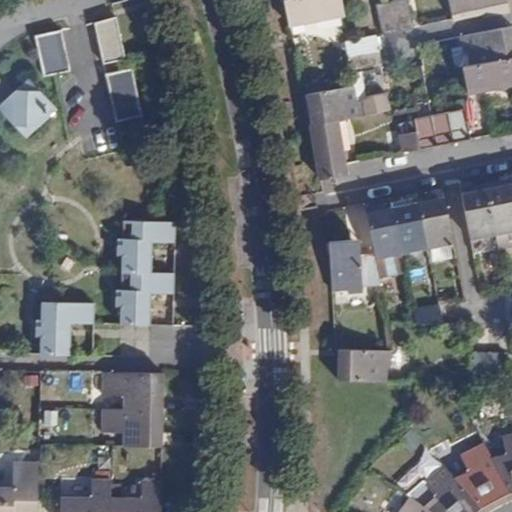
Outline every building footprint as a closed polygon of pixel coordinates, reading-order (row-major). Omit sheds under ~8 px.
[(284,0),(289,23),(289,24),(343,13),(340,0),(284,0)] [(391,0),(386,1),(377,3),(382,32),(397,29),(391,0)] [(397,29),(412,26),(406,0),(391,0),(397,29)] [(448,0),(453,18),(483,12),(484,14),(508,9),(506,0),(448,0)] [(125,61),(113,20),(93,23),(102,66),(125,61)] [(511,28),(511,24),(460,35),(463,49),(466,48),(470,64),(511,55),(511,28)] [(36,34),(45,75),(73,69),(64,28),(36,34)] [(379,51),(375,34),(351,39),(346,40),(349,56),(379,51)] [(382,66),(379,51),(349,56),(352,72),(361,70),(382,66)] [(511,55),(470,64),(463,65),(465,78),(468,90),(511,81),(511,55)] [(108,70),(119,119),(145,113),(134,64),(108,70)] [(354,84),(356,95),(366,93),(361,70),(352,72),(354,84)] [(0,111),(26,139),(56,111),(29,81),(0,106),(0,111)] [(354,84),(305,92),(309,117),(319,115),(320,122),(337,118),(381,111),(389,109),(386,90),(366,93),(356,95),(354,84)] [(437,106),(438,113),(447,111),(451,110),(449,104),(437,106)] [(447,111),(453,140),(470,137),(464,108),(451,110),(447,111)] [(438,113),(431,114),(436,144),(453,140),(447,111),(438,113)] [(416,130),(420,147),(436,144),(431,114),(414,117),(415,121),(416,130)] [(320,122),(311,123),(320,178),(346,174),(337,118),(320,122)] [(400,123),(402,133),(416,130),(415,121),(400,123)] [(402,133),(402,151),(420,147),(416,130),(402,133)] [(511,182),(499,185),(486,188),(496,233),(511,229),(511,182)] [(473,190),(461,193),(470,238),(496,233),(486,188),(473,190)] [(427,247),(453,242),(444,196),(418,201),(427,247)] [(393,206),(402,252),(421,248),(424,247),(427,247),(418,201),(393,206)] [(375,253),(375,257),(402,252),(393,206),(367,211),(371,232),(375,253)] [(122,291),(121,309),(120,325),(150,326),(150,294),(173,294),(174,274),(151,274),(152,243),(175,243),(175,224),(123,223),(123,240),(122,257),(122,291)] [(329,240),(332,288),(348,287),(348,291),(363,290),(363,286),(381,284),(378,271),(375,257),(375,253),(360,253),(360,239),(329,240)] [(421,248),(402,252),(405,265),(424,261),(423,256),(421,248)] [(402,252),(375,257),(378,271),(405,267),(405,265),(402,252)] [(41,357),(70,358),(71,324),(94,325),(95,305),(42,303),(42,322),(41,339),(41,357)] [(413,307),(416,322),(442,323),(439,304),(413,307)] [(339,348),(338,378),(387,380),(387,364),(391,364),(390,349),(339,348)] [(474,351),(472,382),(475,381),(490,382),(491,352),(474,351)] [(506,352),(491,352),(490,382),(506,382),(506,352)] [(162,407),(163,375),(103,374),(103,398),(124,399),(123,407),(162,407)] [(490,382),(475,381),(476,390),(489,390),(490,382)] [(162,444),(162,407),(123,407),(123,411),(102,411),(102,435),(122,435),(123,443),(162,444)] [(506,452),(491,456),(509,490),(511,489),(511,432),(502,435),(506,452)] [(491,456),(484,442),(462,454),(470,469),(456,478),(480,505),(490,500),(509,490),(491,456)] [(14,489),(0,489),(0,511),(37,511),(37,502),(38,465),(14,464),(14,489)] [(456,478),(444,465),(410,496),(432,511),(472,511),(480,505),(456,478)] [(60,498),(59,511),(110,511),(111,499),(110,482),(91,480),(90,499),(60,498)] [(142,500),(111,499),(110,511),(160,511),(161,482),(142,483),(142,500)] [(432,511),(410,496),(399,511),(432,511)]
